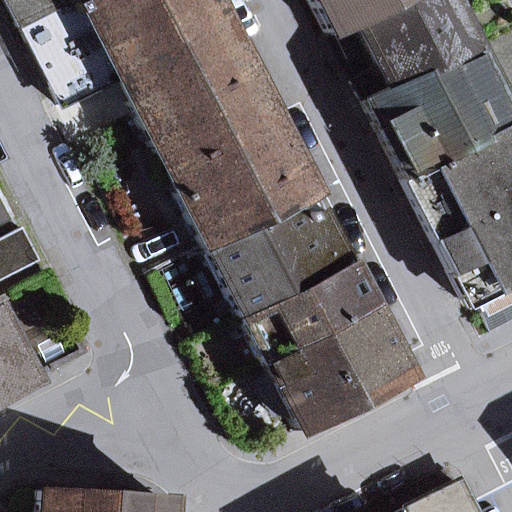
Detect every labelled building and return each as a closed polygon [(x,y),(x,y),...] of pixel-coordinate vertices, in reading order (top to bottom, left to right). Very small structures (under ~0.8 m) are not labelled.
[(1,0),(15,27),(67,0),(1,0)] [(111,79),(70,0),(67,0),(15,27),(56,106),(111,79)] [(207,0),(70,0),(111,79),(199,251),(284,207),(285,210),(307,199),(207,0)] [(305,0),(323,33),(387,0),(305,0)] [(358,101),(466,48),(441,0),(387,0),(323,33),(358,101)] [(398,180),(506,125),(466,48),(358,101),(398,180)] [(459,300),(511,273),(511,137),(506,125),(398,180),(459,300)] [(292,223),(314,212),(307,199),(285,210),(292,223)] [(0,228),(9,223),(0,206),(0,228)] [(284,207),(199,251),(234,320),(342,265),(314,212),(292,223),(285,210),(284,207)] [(0,281),(38,262),(21,229),(0,238),(0,281)] [(342,265),(234,320),(256,362),(364,307),(342,265)] [(292,433),(400,378),(364,307),(256,362),(292,433)] [(0,396),(28,382),(0,326),(0,396)] [(469,511),(454,482),(397,511),(469,511)] [(30,491),(28,511),(161,511),(163,501),(30,491)]
